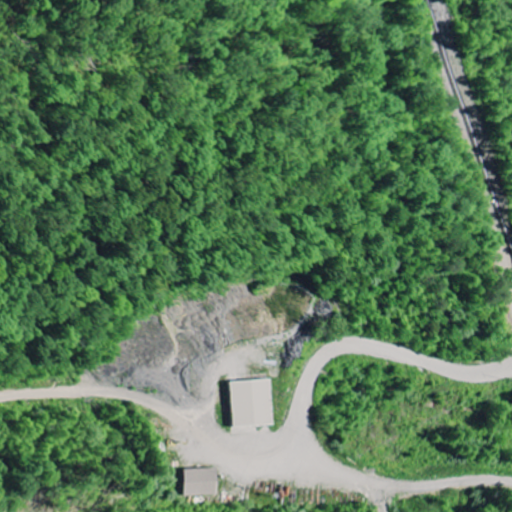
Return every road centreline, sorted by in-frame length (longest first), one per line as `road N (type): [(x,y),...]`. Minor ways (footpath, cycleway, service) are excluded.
road 1 (residential): [(0,236),(177,190),(270,126),(298,78),(297,0)]
road 2 (residential): [(482,0),(485,240),(511,345)]
